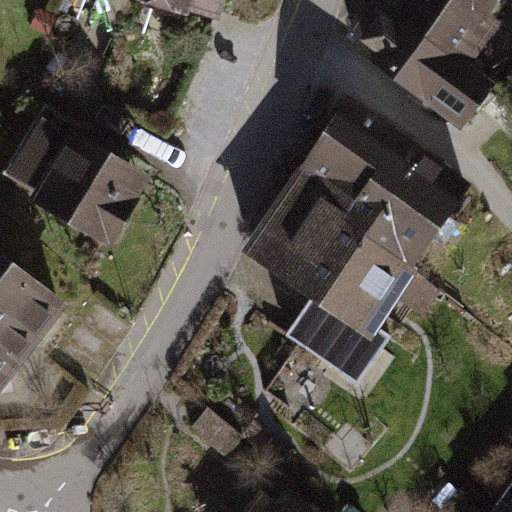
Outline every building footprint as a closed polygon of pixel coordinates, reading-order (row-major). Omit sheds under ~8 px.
[(230,0),(154,0),(225,22),(230,0)] [(511,0),(366,0),(382,13),(363,44),(466,135),(500,84),(474,67),(511,4),(511,0)] [(475,190),(348,98),(302,169),(375,228),(420,271),(475,190)] [(151,180),(71,132),(69,135),(43,117),(10,173),(38,190),(32,200),(111,246),(151,180)] [(302,169),(242,256),(311,306),(319,312),(375,228),(302,169)] [(380,334),(420,271),(375,228),(319,312),(311,306),(285,339),(358,385),(393,341),(380,334)] [(0,394),(69,305),(0,254),(0,394)] [(241,432),(200,403),(183,427),(223,456),(241,432)] [(255,497),(243,511),(286,511),(259,491),(255,497)]
